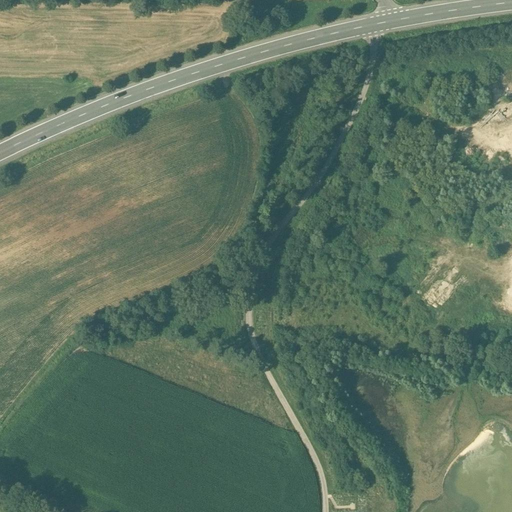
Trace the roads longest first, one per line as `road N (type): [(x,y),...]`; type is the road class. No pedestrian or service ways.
road 1 (residential): [(329,511),(327,481),(257,342),(252,310),(279,234),(330,164),(363,96),(381,24)]
road 2 (primary): [(381,24),(160,86),(0,153)]
road 3 (primary): [(511,3),(381,24)]
